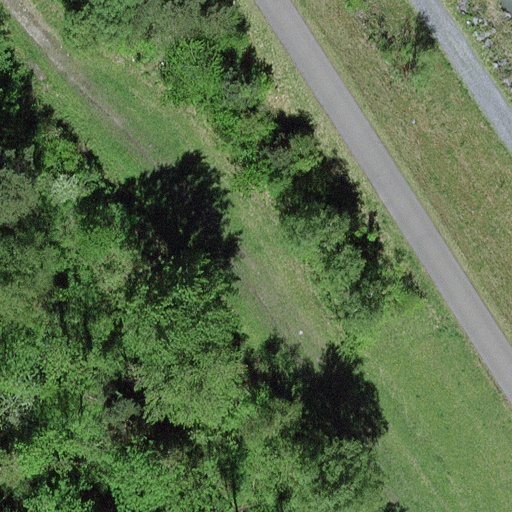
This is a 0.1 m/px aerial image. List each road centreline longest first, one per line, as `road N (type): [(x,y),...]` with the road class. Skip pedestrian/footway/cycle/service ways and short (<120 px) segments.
road 1 (track): [(436,511),(19,0)]
road 2 (track): [(273,0),(511,373)]
road 3 (track): [(511,139),(422,0)]
